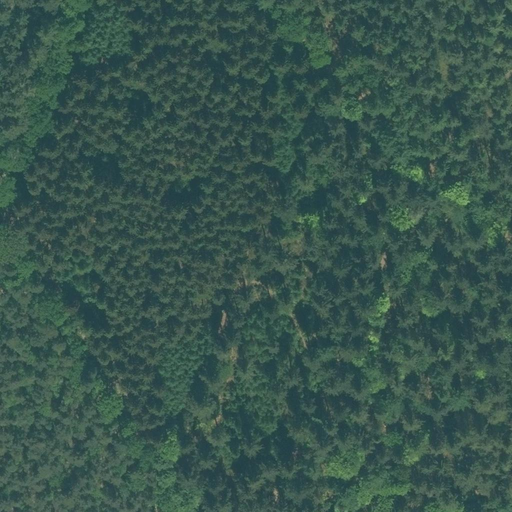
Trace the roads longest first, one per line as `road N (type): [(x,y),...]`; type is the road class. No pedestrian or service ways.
road 1 (track): [(379,511),(399,471),(511,346)]
road 2 (tertiary): [(0,172),(41,96),(74,0)]
